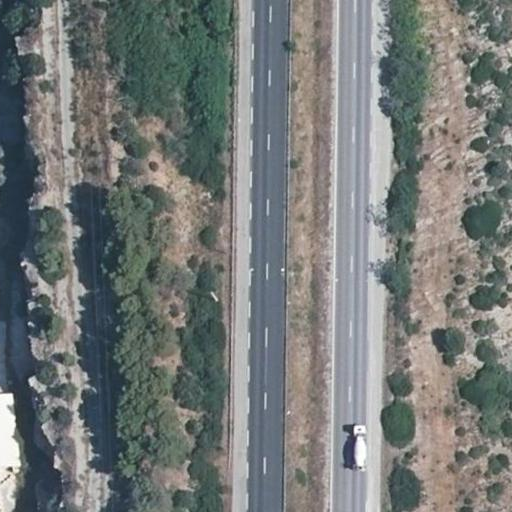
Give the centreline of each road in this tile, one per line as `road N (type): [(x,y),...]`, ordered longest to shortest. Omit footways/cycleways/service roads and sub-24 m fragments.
road 1 (primary): [(344,511),(352,0)]
road 2 (primary): [(271,0),(264,511)]
